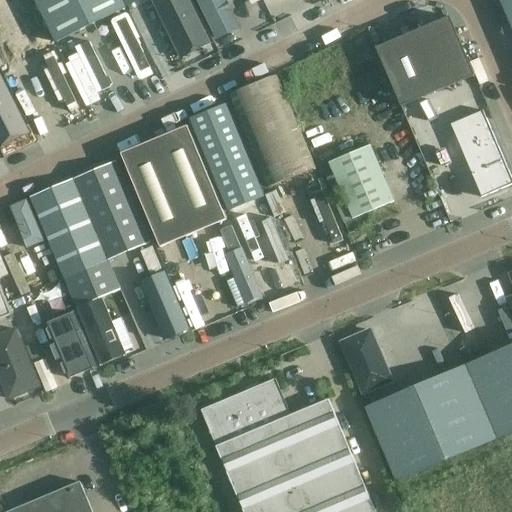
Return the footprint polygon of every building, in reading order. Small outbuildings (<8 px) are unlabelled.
[(0,0),(0,68),(1,71),(56,44),(34,0),(0,0)] [(121,0),(35,0),(57,44),(126,9),(121,0)] [(123,0),(128,8),(143,0),(123,0)] [(189,0),(153,0),(148,3),(175,58),(210,41),(189,0)] [(206,0),(194,0),(215,43),(224,38),(206,0)] [(511,0),(500,0),(511,28),(511,0)] [(123,17),(108,24),(137,84),(152,77),(123,17)] [(377,48),(401,107),(475,76),(450,17),(377,48)] [(55,54),(40,61),(64,111),(79,104),(55,54)] [(0,147),(29,133),(0,76),(0,147)] [(300,132),(276,77),(229,95),(268,189),(316,169),(300,132)] [(425,113),(433,131),(481,111),(473,92),(425,113)] [(226,106),(191,120),(213,174),(221,192),(229,213),(265,198),(226,106)] [(511,178),(483,111),(451,125),(461,150),(473,145),(473,147),(482,167),(482,168),(471,173),(482,198),(511,185),(511,178)] [(121,153),(161,248),(228,220),(188,126),(121,153)] [(330,164),(346,202),(354,220),(394,203),(370,147),(330,164)] [(31,199),(58,261),(78,309),(121,291),(109,262),(150,244),(116,163),(31,199)] [(221,254),(243,303),(264,295),(242,246),(221,254)] [(276,299),(295,296),(285,246),(267,249),(276,299)] [(182,270),(169,275),(179,298),(191,293),(182,270)] [(511,280),(491,288),(499,310),(511,305),(511,280)] [(0,320),(12,316),(0,285),(0,320)] [(75,310),(99,366),(144,346),(121,291),(78,309),(75,310)] [(449,312),(418,328),(426,343),(457,327),(449,312)] [(32,313),(0,325),(0,327),(24,392),(58,379),(32,313)] [(72,313),(45,325),(67,378),(95,367),(72,313)] [(371,331),(342,344),(364,394),(390,383),(385,371),(388,370),(371,331)] [(511,346),(466,366),(496,440),(511,433),(511,346)] [(466,366),(364,408),(395,482),(496,440),(466,366)] [(276,380),(202,411),(243,511),(375,511),(328,401),(291,417),(276,380)] [(27,444),(4,454),(8,463),(31,453),(27,444)] [(92,511),(88,501),(80,483),(9,511),(92,511)]
